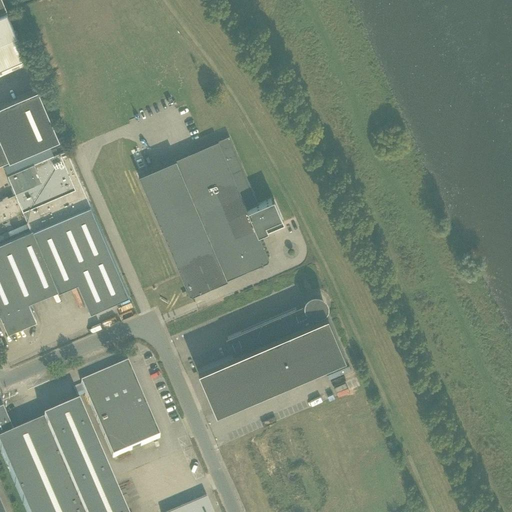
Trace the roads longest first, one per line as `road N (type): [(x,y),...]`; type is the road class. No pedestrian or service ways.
road 1 (track): [(432,511),(279,173),(164,0)]
road 2 (track): [(511,436),(413,216),(373,156),(310,0)]
road 3 (unclassified): [(233,511),(148,325),(0,383)]
